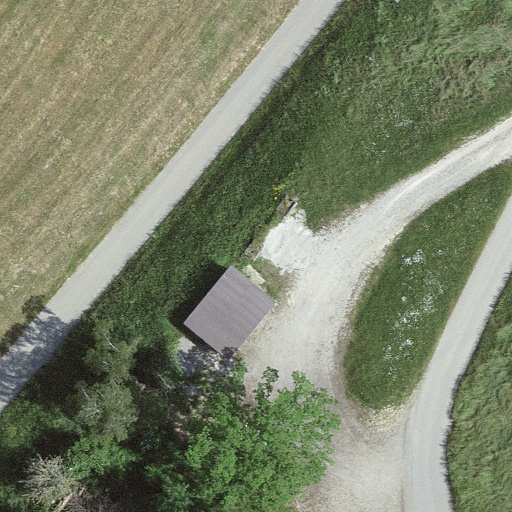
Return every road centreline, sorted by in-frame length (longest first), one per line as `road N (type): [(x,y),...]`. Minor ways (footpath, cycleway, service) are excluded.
road 1 (track): [(274,348),(375,229),(511,136)]
road 2 (unclassified): [(425,511),(428,434),(461,328),(511,232)]
